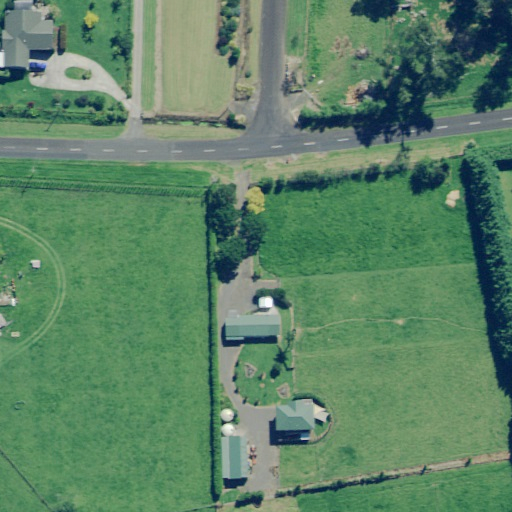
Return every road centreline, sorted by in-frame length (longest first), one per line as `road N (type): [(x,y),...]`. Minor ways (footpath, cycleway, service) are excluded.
road 1 (unclassified): [(0,146),(265,148)]
road 2 (unclassified): [(265,148),(511,113)]
road 3 (residential): [(265,148),(272,0)]
